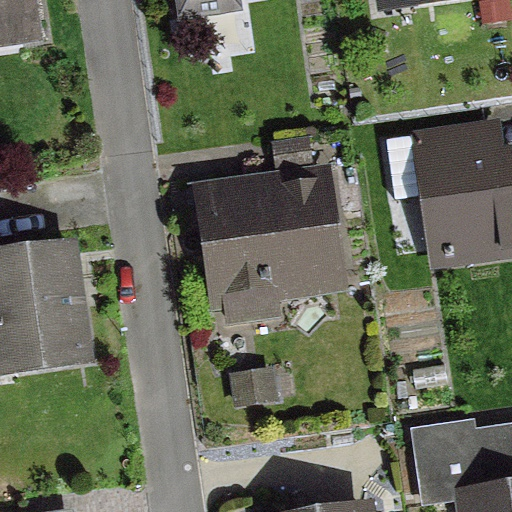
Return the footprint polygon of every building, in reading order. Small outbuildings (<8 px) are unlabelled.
[(30,0),(0,0),(0,42),(36,37),(30,0)] [(173,0),(176,19),(233,11),(231,0),(173,0)] [(435,262),(511,250),(511,157),(486,161),(481,129),(382,143),(391,202),(425,197),(435,262)] [(300,145),(271,149),(274,168),(303,164),(300,145)] [(329,282),(315,182),(205,198),(222,321),(273,314),(270,291),(329,282)] [(66,253),(8,261),(0,262),(0,368),(81,357),(66,253)] [(264,377),(230,382),(235,406),(268,401),(264,377)] [(511,511),(511,427),(468,434),(471,453),(415,462),(421,506),(460,500),(461,511),(511,511)]
